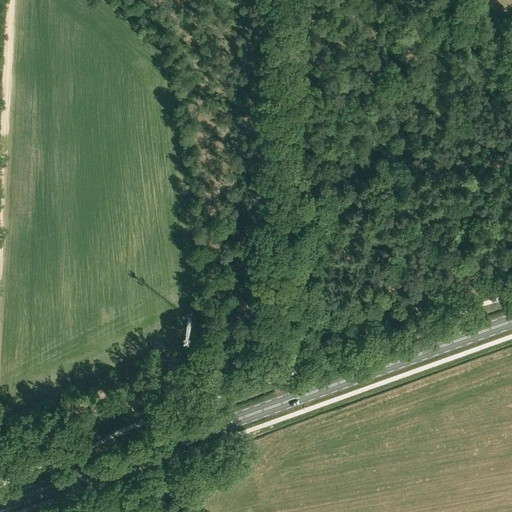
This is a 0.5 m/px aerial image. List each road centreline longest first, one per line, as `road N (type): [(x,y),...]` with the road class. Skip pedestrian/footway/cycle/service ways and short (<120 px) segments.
road 1 (primary): [(1,511),(511,320)]
road 2 (track): [(0,187),(9,0)]
